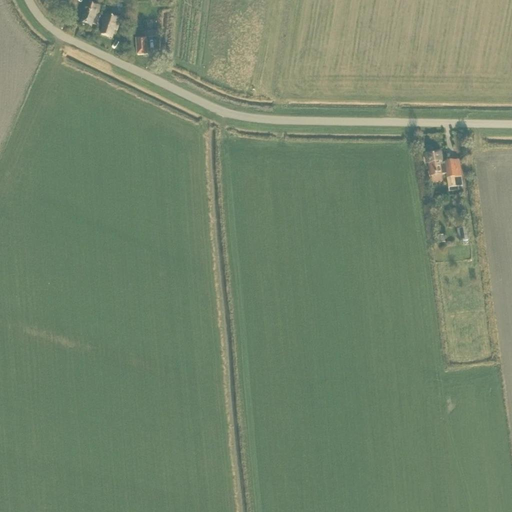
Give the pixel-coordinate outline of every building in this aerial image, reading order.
[(96,26),(100,17),(98,17),(101,7),(86,2),(82,14),(84,14),(80,25),(91,29),(93,25),(96,26)] [(101,36),(112,40),(114,32),(116,33),(121,19),(106,14),(102,25),(104,26),(101,36)] [(149,50),(157,49),(157,38),(159,38),(160,18),(148,18),(148,17),(137,17),(137,25),(137,37),(148,36),(149,50)] [(136,40),(137,56),(147,55),(146,39),(136,40)] [(441,153),(425,155),(426,165),(429,165),(431,178),(441,177),(441,175),(447,175),(447,179),(449,193),(459,192),(457,178),(455,162),(445,163),(445,164),(442,164),(441,153)] [(459,242),(469,241),(468,229),(457,230),(459,242)]
